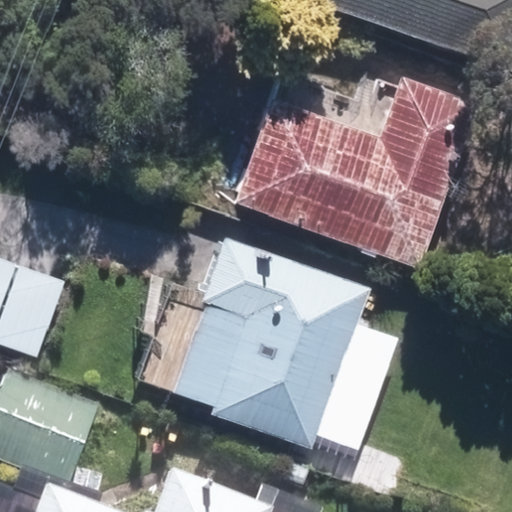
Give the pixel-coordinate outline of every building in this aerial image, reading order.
[(511,0),(315,0),(510,63),(511,55),(511,0)] [(419,254),(473,93),(398,68),(378,125),(267,88),(232,191),(419,254)] [(372,278),(216,223),(158,387),(313,442),(372,278)] [(72,277),(0,249),(0,341),(41,357),(72,277)] [(107,398),(6,366),(0,383),(0,454),(81,480),(107,398)] [(269,511),(273,501),(163,465),(148,511),(127,511),(46,486),(36,511),(269,511)]
